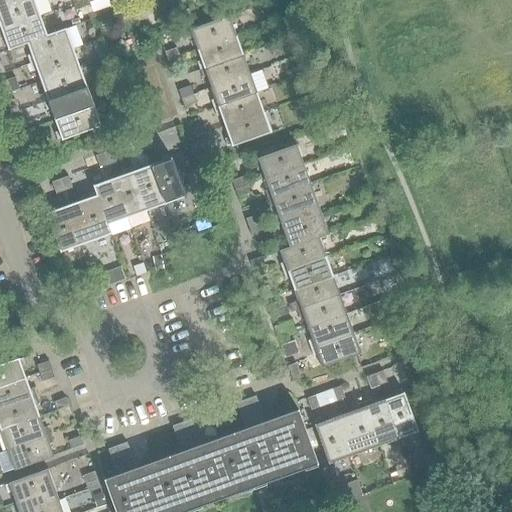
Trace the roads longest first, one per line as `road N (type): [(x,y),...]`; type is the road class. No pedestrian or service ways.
road 1 (residential): [(0,211),(32,299),(83,326)]
road 2 (residential): [(166,377),(140,306),(83,326)]
road 3 (residential): [(83,326),(109,397),(166,377)]
